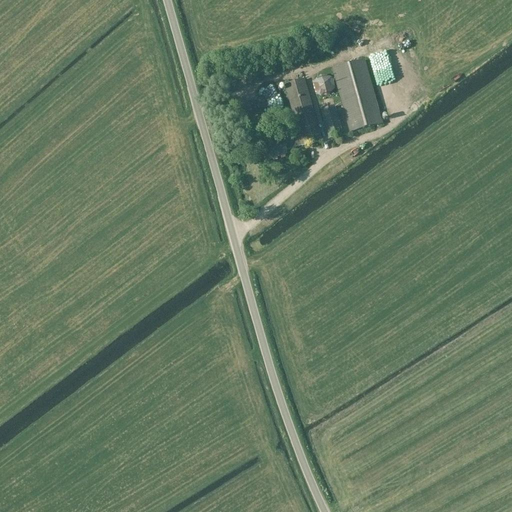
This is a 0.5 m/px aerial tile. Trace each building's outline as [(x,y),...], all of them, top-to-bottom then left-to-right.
[(333,70),(351,134),(381,125),(363,62),(333,70)] [(331,79),(321,76),(313,84),(316,95),(326,97),(334,89),(331,79)] [(282,141),(262,146),(266,161),(287,155),(285,151),(302,146),(302,147),(322,142),(304,80),(285,86),(300,138),(283,142),(282,141)] [(237,96),(241,111),(262,107),(258,92),(237,96)] [(382,112),(388,118),(398,109),(387,98),(380,104),(385,109),(382,112)] [(342,136),(334,107),(321,111),(328,139),(342,136)]
